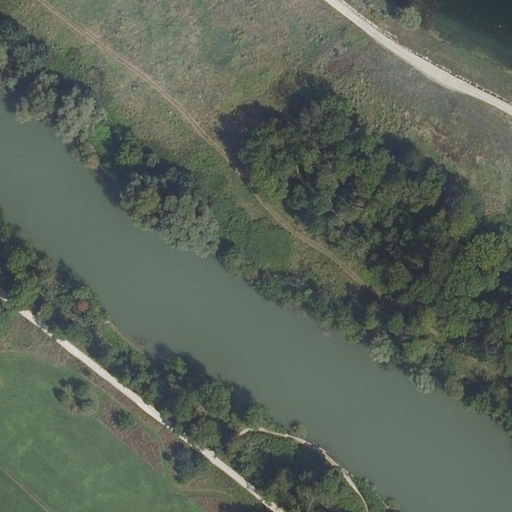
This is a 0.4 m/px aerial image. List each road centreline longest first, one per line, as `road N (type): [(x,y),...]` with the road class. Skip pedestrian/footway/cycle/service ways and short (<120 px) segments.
road 1 (track): [(0,295),(271,511)]
road 2 (track): [(332,0),(414,62),(511,111)]
